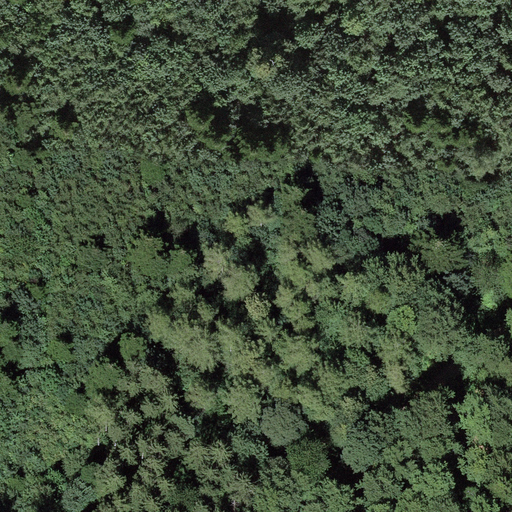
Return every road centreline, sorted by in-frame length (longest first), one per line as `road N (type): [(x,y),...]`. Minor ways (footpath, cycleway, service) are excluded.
road 1 (track): [(0,480),(49,358),(53,249),(75,149),(94,104)]
road 2 (track): [(511,321),(298,511)]
road 3 (track): [(288,0),(222,23),(94,104)]
